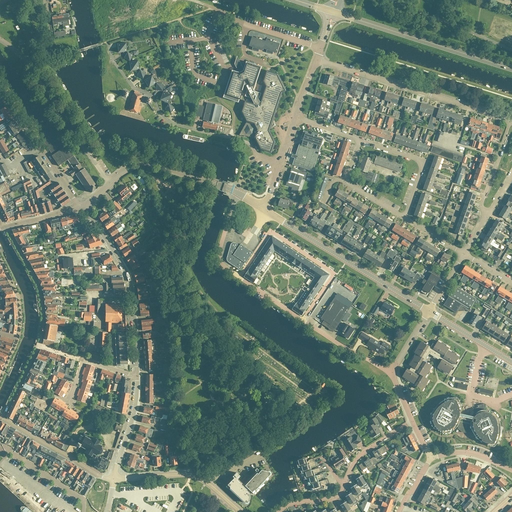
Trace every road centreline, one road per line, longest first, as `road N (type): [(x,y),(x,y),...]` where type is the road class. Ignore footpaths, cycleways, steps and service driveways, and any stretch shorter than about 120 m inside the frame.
road 1 (residential): [(279,165),(250,143),(171,123),(130,84),(106,42)]
road 2 (unclassified): [(511,120),(316,59)]
road 3 (tertiary): [(264,209),(428,311)]
road 4 (residential): [(301,320),(332,273),(271,231),(239,277)]
road 5 (primary): [(511,69),(336,13)]
road 6 (residential): [(136,378),(128,282),(82,208)]
road 7 (residential): [(108,183),(27,62)]
road 8 (tertiary): [(236,191),(154,163),(131,166),(108,183)]
road 9 (tertiary): [(239,511),(189,474),(113,480)]
road 10 (tertiary): [(1,417),(113,480)]
road 11 (residential): [(4,227),(36,283),(38,344)]
road 12 (residential): [(404,217),(421,162),(359,139)]
